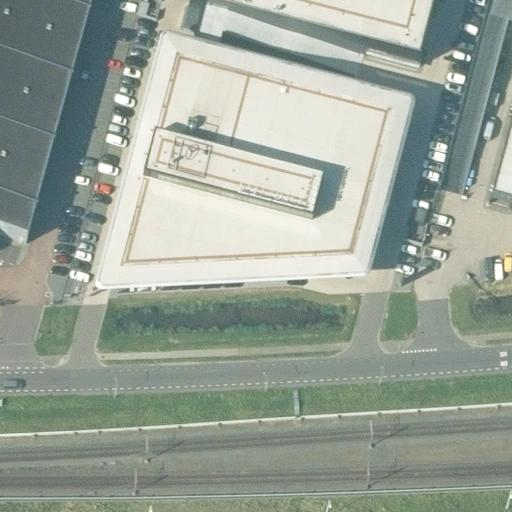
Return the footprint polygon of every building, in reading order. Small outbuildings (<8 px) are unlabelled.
[(0,0),(0,236),(25,246),(92,0),(0,0)] [(189,0),(187,10),(200,14),(206,15),(297,39),(362,57),(415,70),(433,0),(189,0)] [(504,34),(511,3),(511,0),(487,0),(481,28),(504,34)] [(206,15),(200,39),(220,44),(291,63),(297,39),(206,15)] [(172,67),(114,284),(298,275),(340,111),(211,77),(185,70),(172,67)] [(511,114),(488,204),(511,210),(511,114)]
